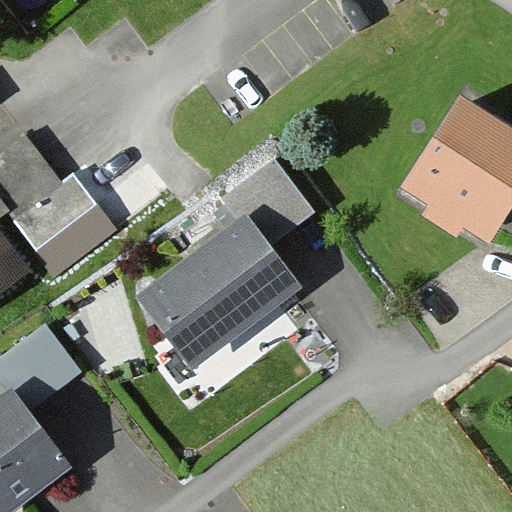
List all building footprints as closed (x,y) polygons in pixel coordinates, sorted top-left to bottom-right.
[(72,0),(56,0),(63,8),(72,0)] [(511,185),(511,147),(438,106),(385,200),(475,250),(511,185)] [(23,146),(0,162),(0,226),(29,265),(92,218),(68,185),(58,193),(23,146)] [(267,167),(212,206),(252,260),(306,221),(267,167)] [(223,229),(121,306),(178,380),(280,303),(223,229)] [(0,252),(0,294),(19,278),(0,252)] [(36,334),(0,361),(0,398),(18,422),(71,381),(36,334)] [(0,411),(0,511),(6,511),(51,481),(0,411)]
